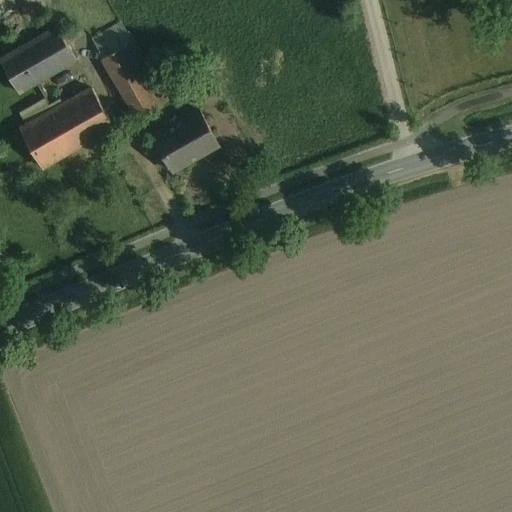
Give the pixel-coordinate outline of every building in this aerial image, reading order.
[(58,27),(1,58),(20,93),(77,62),(58,27)] [(125,31),(95,47),(101,59),(131,42),(125,31)] [(156,87),(131,42),(101,59),(126,104),(156,87)] [(156,87),(126,104),(134,118),(164,102),(156,87)] [(91,88),(61,105),(59,100),(47,107),(49,111),(19,128),(41,166),(113,126),(91,88)] [(199,112),(150,138),(168,172),(217,146),(199,112)]
